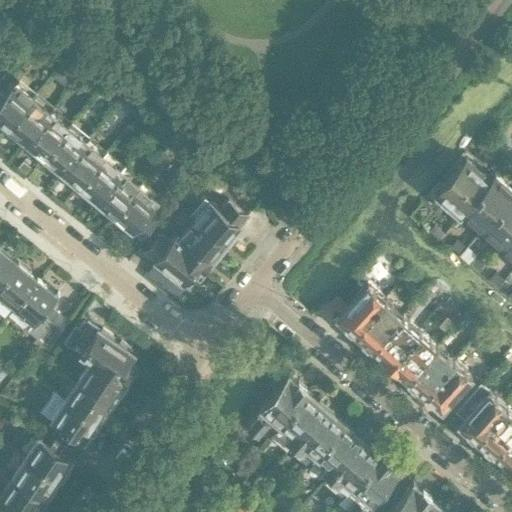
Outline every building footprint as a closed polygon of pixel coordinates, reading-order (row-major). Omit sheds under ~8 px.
[(5,92),(0,88),(0,125),(5,129),(33,95),(15,80),(5,92)] [(33,95),(5,129),(16,138),(19,135),(26,140),(51,109),(33,95)] [(51,109),(26,140),(31,144),(28,148),(40,158),(68,124),(51,109)] [(68,124),(40,158),(51,167),(55,164),(61,169),(86,138),(68,124)] [(86,138),(61,169),(66,173),(63,177),(75,186),(103,153),(86,138)] [(103,153),(75,186),(87,196),(90,193),(95,197),(120,167),(103,153)] [(435,192),(460,214),(464,209),(494,174),(490,171),(487,174),(466,156),(435,192)] [(120,167),(95,197),(102,203),(99,206),(110,216),(138,182),(120,167)] [(495,176),(494,174),(464,209),(483,226),(511,192),(511,190),(504,183),(503,180),(499,176),(495,176)] [(138,182),(110,216),(122,226),(125,222),(131,227),(132,227),(141,234),(155,216),(147,209),(156,197),(138,182)] [(511,192),(483,226),(502,242),(511,230),(511,192)] [(228,198),(221,207),(210,198),(195,216),(225,241),(229,244),(239,232),(235,229),(240,223),(240,222),(248,213),(228,198)] [(225,241),(195,216),(180,233),(210,259),(214,262),(224,250),(220,246),(225,241)] [(435,222),(429,229),(439,238),(445,230),(435,222)] [(511,230),(502,242),(511,250),(511,230)] [(210,259),(180,233),(177,231),(170,239),(160,231),(146,250),(155,257),(155,258),(188,285),(210,259)] [(457,237),(451,244),(460,252),(466,245),(457,237)] [(0,282),(20,258),(0,242),(0,282)] [(476,253),(469,260),(479,268),(485,261),(476,253)] [(39,274),(20,258),(0,282),(0,295),(13,306),(39,274)] [(504,278),(495,270),(489,277),(498,285),(504,278)] [(51,300),(59,290),(39,274),(13,306),(32,322),(28,326),(38,335),(61,307),(51,300)] [(342,309),(337,315),(345,322),(344,325),(350,331),(354,330),(384,295),(367,281),(348,303),(342,309)] [(336,292),(330,299),(342,309),(348,303),(336,292)] [(384,295),(354,330),(362,337),(361,340),(367,346),(371,345),(401,310),(384,295)] [(401,310),(371,345),(379,352),(378,355),(385,361),(388,360),(389,360),(419,326),(401,310)] [(64,339),(91,358),(124,379),(130,370),(124,365),(133,350),(88,319),(82,328),(75,323),(64,339)] [(419,326),(389,360),(390,361),(389,365),(396,370),(399,369),(407,376),(437,342),(419,326)] [(437,342),(407,376),(407,380),(413,385),(416,384),(425,392),(455,358),(437,342)] [(124,379),(91,358),(78,377),(111,399),(115,392),(118,394),(121,393),(128,383),(124,379)] [(455,358),(425,392),(424,395),(430,401),(434,400),(442,406),(472,372),(455,358)] [(297,379),(288,372),(246,421),(258,430),(267,419),(275,425),(307,388),(306,387),(307,385),(298,377),(297,379)] [(111,399),(78,377),(65,396),(102,421),(109,411),(109,407),(106,405),(111,399)] [(489,387),(459,421),(467,428),(466,431),(472,437),(476,436),(506,401),(489,387)] [(325,404),(307,388),(275,425),(293,441),(325,404)] [(102,421),(65,396),(51,416),(59,421),(53,430),(74,444),(80,436),(84,438),(88,431),(91,433),(94,432),(102,421)] [(511,406),(506,401),(476,436),(484,443),(483,446),(490,452),(493,451),(511,428),(511,406)] [(343,419),(325,404),(293,441),(312,457),(343,419)] [(361,435),(343,419),(312,457),(330,472),(361,435)] [(511,428),(493,451),(501,458),(501,461),(507,467),(510,465),(511,466),(511,465),(511,428)] [(38,435),(25,455),(62,480),(70,469),(69,466),(66,464),(71,457),(67,455),(74,444),(53,430),(47,440),(38,435)] [(379,450),(361,435),(330,472),(348,488),(379,450)] [(381,452),(379,450),(348,488),(355,494),(345,506),(352,511),(359,511),(398,467),(390,459),(391,458),(382,450),(381,452)] [(62,480),(25,455),(12,475),(44,496),(49,490),(51,492),(55,491),(62,480)] [(44,496),(12,475),(0,492),(0,493),(27,511),(40,511),(43,508),(42,505),(40,503),(44,496)] [(421,487),(413,480),(385,511),(417,511),(431,495),(430,495),(432,493),(423,485),(421,487)] [(256,511),(229,490),(211,511),(212,511),(256,511)] [(27,511),(0,493),(0,511),(27,511)] [(448,511),(450,511),(431,495),(417,511),(448,511)]
